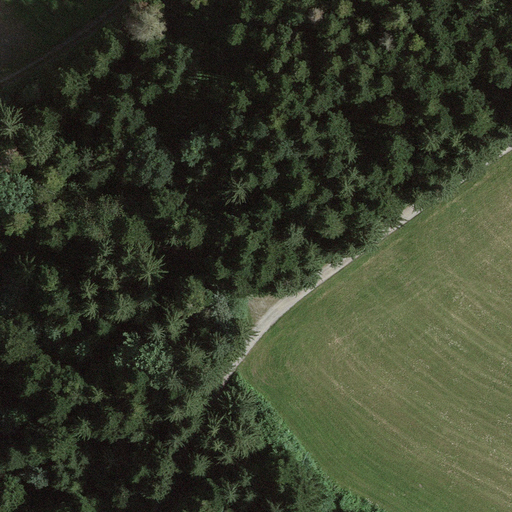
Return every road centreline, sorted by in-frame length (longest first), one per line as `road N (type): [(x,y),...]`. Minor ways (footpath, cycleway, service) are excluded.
road 1 (track): [(161,511),(222,383),(277,310),(511,146)]
road 2 (track): [(0,256),(108,233),(174,246),(277,310)]
road 3 (track): [(130,0),(0,87)]
